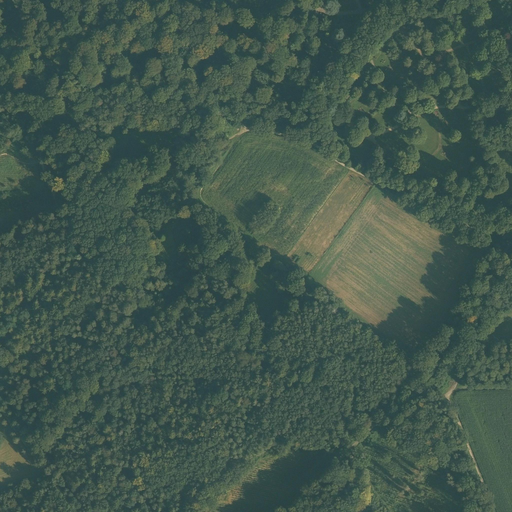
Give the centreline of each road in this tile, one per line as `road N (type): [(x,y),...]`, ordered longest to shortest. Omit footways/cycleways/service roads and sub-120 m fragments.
road 1 (track): [(67,220),(90,266),(149,308),(317,380),(358,442)]
road 2 (residential): [(287,511),(419,378),(511,239)]
road 3 (track): [(511,230),(484,232),(316,144)]
road 4 (track): [(419,378),(412,362),(309,287)]
road 5 (track): [(493,511),(447,391)]
road 6 (track): [(0,410),(73,511)]
road 7 (track): [(52,190),(40,148),(38,91),(26,74)]
